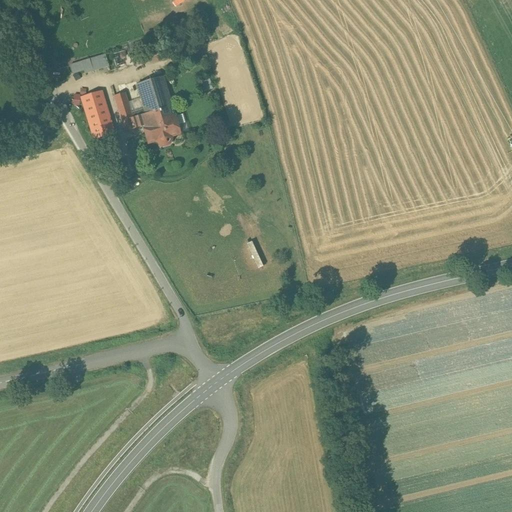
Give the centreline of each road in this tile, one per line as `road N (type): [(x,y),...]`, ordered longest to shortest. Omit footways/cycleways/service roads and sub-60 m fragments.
road 1 (unclassified): [(185,341),(181,315),(0,3)]
road 2 (secondary): [(213,380),(340,312),(485,274)]
road 3 (unclassified): [(185,341),(0,384)]
road 4 (secondary): [(89,511),(147,440),(213,380)]
road 5 (unclassified): [(213,380),(231,419),(215,482),(220,511)]
